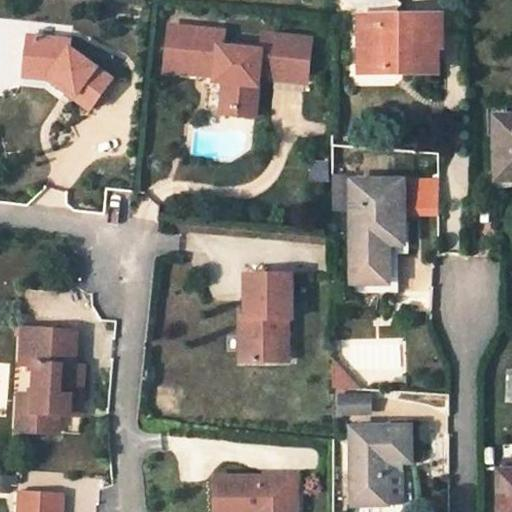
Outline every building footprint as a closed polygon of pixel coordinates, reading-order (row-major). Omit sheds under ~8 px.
[(360,15),(360,27),(383,27),(383,15),(360,15)] [(444,48),(444,15),(383,15),(383,27),(360,27),(360,73),(390,72),(390,61),(403,61),(403,64),(440,64),(440,48),(444,48)] [(185,24),(167,22),(166,32),(184,34),(185,24)] [(307,75),(311,32),(275,29),(273,47),(261,46),(261,43),(220,41),(221,26),(185,24),(184,34),(166,32),(165,55),(182,56),(181,68),(201,69),(202,63),(215,64),(215,71),(214,76),(224,76),(222,99),(234,100),(233,109),(254,110),(259,67),(271,68),(271,72),(307,75)] [(275,29),(262,28),(261,43),(261,46),(273,47),(275,29)] [(92,107),(114,75),(72,46),(72,39),(29,35),(27,66),(56,68),(50,78),(66,89),(69,84),(77,90),(74,94),(92,107)] [(182,56),(165,55),(164,67),(181,68),(182,56)] [(390,72),(402,72),(403,64),(403,61),(390,61),(390,72)] [(403,64),(402,72),(439,73),(440,64),(403,64)] [(26,76),(50,78),(56,68),(27,66),(26,76)] [(69,84),(66,89),(74,94),(77,90),(69,84)] [(234,100),(222,99),(221,108),(233,109),(234,100)] [(511,117),(496,118),(497,171),(511,170),(511,117)] [(498,180),(511,179),(511,170),(497,171),(498,180)] [(438,215),(438,177),(418,177),(417,214),(438,215)] [(404,180),(352,181),(354,282),(390,282),(390,245),(405,246),(404,180)] [(292,318),(292,274),(246,274),(246,318),(246,325),(241,325),(241,360),(277,360),(278,339),(287,339),(287,317),(292,318)] [(25,329),(19,329),(14,431),(20,431),(21,410),(36,411),(39,365),(23,363),(25,329)] [(79,332),(25,329),(23,363),(39,365),(36,411),(21,410),(20,431),(61,433),(62,414),(73,415),(74,397),(85,398),(86,367),(77,366),(79,332)] [(287,339),(278,339),(277,360),(287,359),(287,339)] [(357,396),(332,371),(332,383),(346,396),(357,396)] [(346,396),(332,383),(333,396),(346,396)] [(346,396),(333,396),(332,416),(357,416),(357,396),(346,396)] [(61,433),(83,435),(85,398),(74,397),(73,415),(62,414),(61,433)] [(411,427),(353,428),(354,505),(389,504),(389,462),(412,461),(411,427)] [(511,511),(511,472),(500,473),(501,511),(511,511)] [(296,511),(296,476),(216,476),(215,511),(296,511)] [(64,511),(66,495),(23,493),(21,511),(64,511)]
